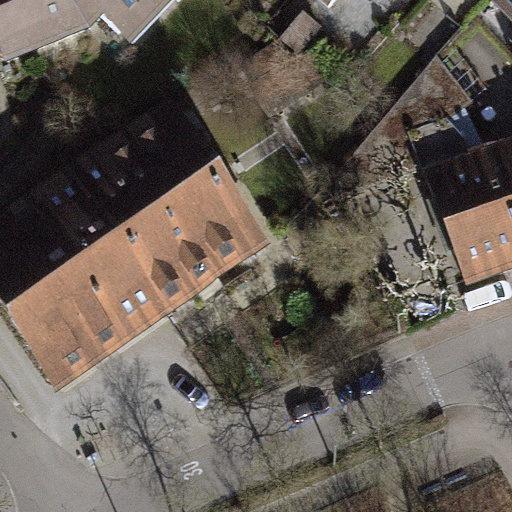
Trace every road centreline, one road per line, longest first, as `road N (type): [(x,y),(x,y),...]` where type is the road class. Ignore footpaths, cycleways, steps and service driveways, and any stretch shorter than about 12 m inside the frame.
road 1 (residential): [(134,511),(511,350)]
road 2 (residential): [(0,421),(81,511)]
